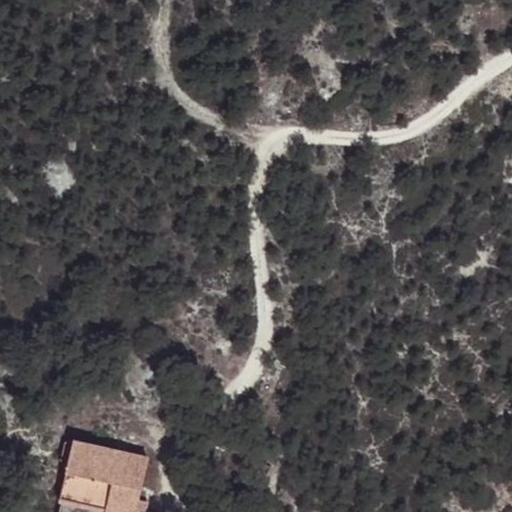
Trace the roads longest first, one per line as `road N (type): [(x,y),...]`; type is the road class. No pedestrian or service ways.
road 1 (track): [(511,50),(391,139),(281,138),(257,156),(258,357),(169,455)]
road 2 (track): [(281,138),(204,115),(170,92),(153,66),(163,0)]
